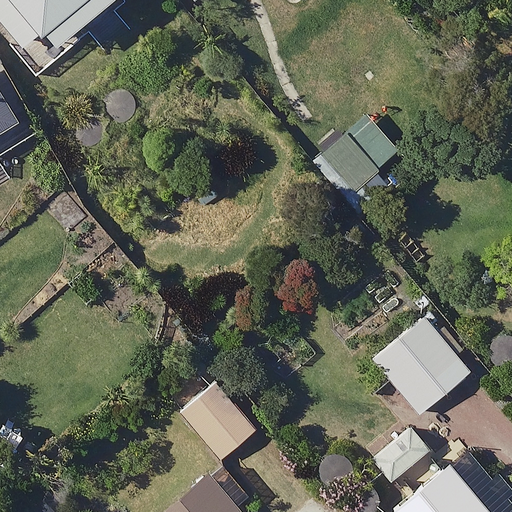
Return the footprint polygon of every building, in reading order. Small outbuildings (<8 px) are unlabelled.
[(0,0),(0,41),(10,53),(37,30),(50,46),(104,0),(0,0)] [(0,178),(3,177),(0,172),(0,158),(31,140),(17,117),(11,121),(0,102),(0,178)] [(377,172),(344,134),(319,156),(353,193),(377,172)] [(468,368),(422,310),(365,356),(411,414),(468,368)] [(252,426),(212,377),(174,408),(214,458),(252,426)] [(427,449),(407,426),(365,463),(386,486),(427,449)] [(361,511),(380,492),(332,446),(307,472),(348,511),(361,511)] [(511,511),(510,511),(484,511),(444,463),(384,511),(511,511)] [(235,511),(206,475),(160,511),(235,511)] [(57,511),(39,491),(22,506),(26,511),(57,511)]
